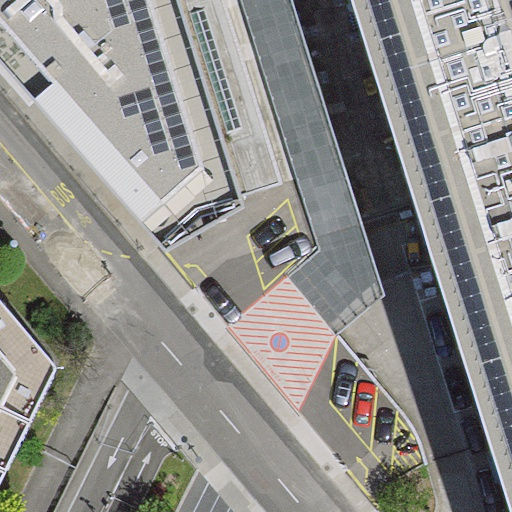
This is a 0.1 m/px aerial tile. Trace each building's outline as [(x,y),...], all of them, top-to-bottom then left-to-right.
[(0,0),(0,52),(165,240),(219,212),(238,198),(174,0),(0,0)] [(226,0),(174,0),(238,198),(284,183),(226,0)] [(241,0),(298,179),(319,250),(305,263),(290,277),(339,336),(356,321),(373,307),(386,296),(292,0),(241,0)] [(511,0),(355,0),(421,203),(511,174),(511,0)] [(511,174),(421,203),(495,442),(511,436),(511,174)] [(0,477),(56,360),(0,294),(0,477)] [(511,436),(495,442),(511,494),(511,436)]
